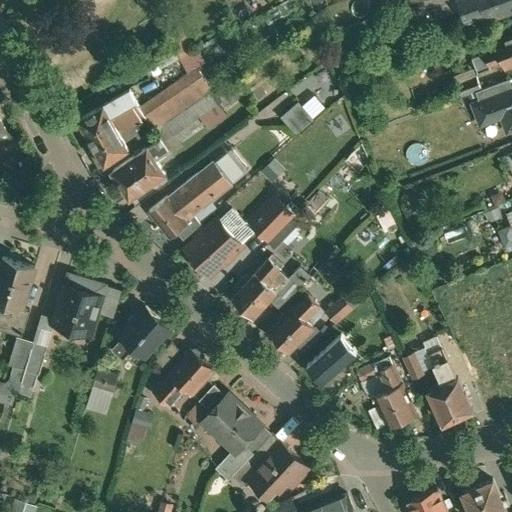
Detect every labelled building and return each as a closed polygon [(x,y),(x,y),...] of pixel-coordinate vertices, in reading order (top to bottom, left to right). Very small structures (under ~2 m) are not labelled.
[(448,0),(424,0),(431,18),(432,18),(430,10),(449,3),(448,0)] [(511,0),(459,0),(464,13),(484,6),(488,19),(511,9),(511,0)] [(484,6),(464,13),(469,26),(488,19),(484,6)] [(511,35),(496,42),(503,60),(506,68),(511,65),(511,35)] [(499,49),(486,54),(490,64),(503,60),(499,49)] [(485,53),(474,57),(479,71),(491,66),(490,64),(486,54),(485,53)] [(146,115),(155,129),(213,88),(197,66),(139,106),(145,116),(146,115)] [(478,74),(458,81),(463,96),(483,88),(478,74)] [(511,85),(509,79),(477,91),(481,102),(511,90),(511,85)] [(139,106),(130,89),(104,104),(128,147),(155,129),(146,115),(145,116),(139,106)] [(511,90),(481,102),(476,104),(481,115),(502,107),(510,128),(511,127),(511,90)] [(295,133),(315,123),(305,103),(285,112),(295,133)] [(104,104),(79,118),(100,156),(95,159),(99,167),(128,147),(104,104)] [(0,113),(0,132),(8,128),(0,113)] [(164,173),(147,148),(113,170),(129,195),(164,173)] [(283,168),(274,159),(264,169),(272,178),(283,168)] [(189,182),(170,197),(168,195),(150,209),(170,234),(176,229),(188,220),(186,218),(194,212),(232,182),(215,161),(200,173),(198,171),(187,180),(189,182)] [(275,195),(250,220),(270,240),(295,214),(275,195)] [(194,212),(186,218),(188,220),(176,229),(184,239),(201,222),(194,212)] [(220,219),(188,248),(210,272),(222,261),(225,261),(233,254),(233,251),(242,243),(220,219)] [(274,255),(252,279),(248,275),(240,285),(244,288),(235,298),(256,317),(273,298),(291,278),(280,268),(284,265),(274,255)] [(36,265),(3,256),(0,267),(0,323),(23,330),(30,308),(24,306),(36,265)] [(291,278),(273,298),(280,306),(300,287),(291,278)] [(104,291),(65,281),(54,322),(92,332),(98,309),(99,309),(104,291)] [(294,306),(270,331),(289,351),(314,327),(306,318),(320,304),(309,293),(295,307),(294,306)] [(360,293),(351,301),(354,305),(364,297),(360,293)] [(346,295),(328,310),(337,320),(354,305),(351,301),(346,295)] [(171,327),(146,304),(122,331),(126,335),(134,343),(133,345),(142,354),(143,353),(146,355),(171,327)] [(511,341),(509,332),(491,339),(511,394),(511,341)] [(19,334),(11,362),(26,367),(35,339),(19,334)] [(134,343),(126,335),(116,345),(125,353),(133,345),(134,343)] [(48,343),(35,339),(26,367),(40,371),(48,343)] [(339,339),(307,369),(324,386),(356,356),(339,339)] [(172,342),(156,359),(165,367),(181,350),(172,342)] [(476,345),(461,351),(473,377),(486,372),(476,345)] [(458,376),(444,346),(429,353),(443,383),(430,389),(445,422),(474,408),(459,375),(458,376)] [(193,348),(170,373),(185,387),(191,393),(215,368),(203,357),(204,353),(196,347),(193,348)] [(425,372),(415,351),(405,356),(415,377),(425,372)] [(392,355),(358,370),(363,380),(364,379),(372,398),(374,397),(375,398),(379,396),(377,394),(404,381),(392,355)] [(117,374),(97,368),(91,387),(111,393),(117,374)] [(185,387),(170,373),(153,391),(168,405),(185,387)] [(404,381),(377,394),(379,396),(391,424),(418,412),(404,381)] [(226,394),(215,384),(199,400),(210,411),(226,394)] [(264,424),(229,391),(226,394),(210,411),(201,420),(232,450),(236,453),(258,430),(264,424)] [(129,439),(145,444),(154,414),(138,409),(129,439)] [(232,450),(217,466),(229,478),(233,474),(264,441),(267,438),(258,430),(236,453),(232,450)] [(264,441),(233,474),(243,484),(250,477),(249,476),(273,450),(264,441)] [(273,450),(249,476),(250,477),(266,493),(275,484),(279,488),(288,479),(292,483),(308,465),(282,441),(273,450)] [(493,479),(463,492),(472,511),(502,511),(507,510),(493,479)] [(449,511),(439,486),(409,499),(414,511),(449,511)] [(357,511),(350,493),(301,511),(357,511)] [(35,511),(38,504),(20,499),(15,511),(35,511)]
